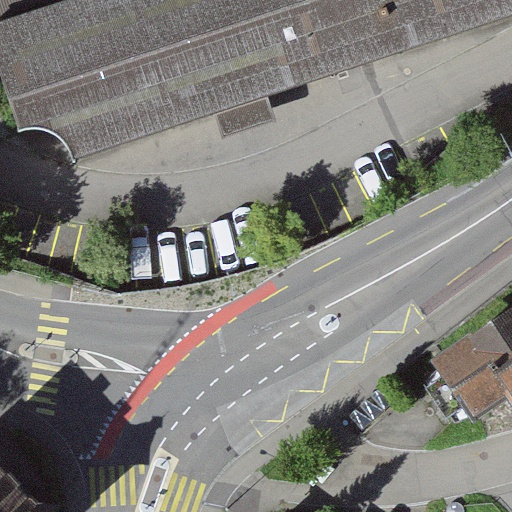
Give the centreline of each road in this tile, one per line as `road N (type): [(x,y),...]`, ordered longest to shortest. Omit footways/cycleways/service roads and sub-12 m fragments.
road 1 (tertiary): [(511,201),(374,283),(209,405)]
road 2 (residential): [(209,405),(139,372),(0,344)]
road 3 (residential): [(373,474),(443,476),(511,457)]
road 4 (tertiary): [(209,405),(183,434),(148,511)]
